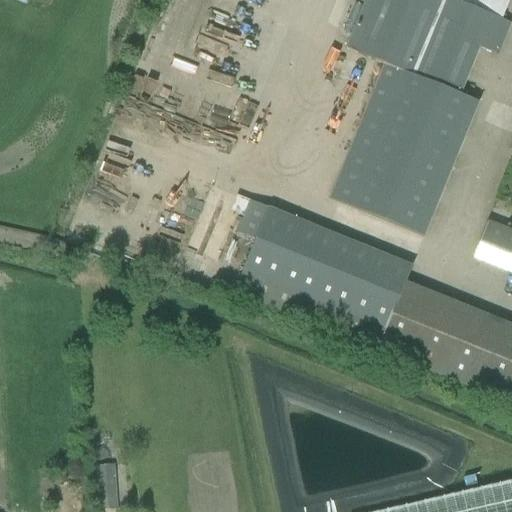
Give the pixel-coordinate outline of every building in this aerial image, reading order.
[(383,67),(329,200),(423,239),(479,103),(460,95),(479,49),(497,57),(509,26),(499,22),(507,3),(500,0),(355,0),(365,4),(346,50),(383,67)] [(228,32),(231,19),(207,14),(204,27),(228,32)] [(137,78),(127,97),(139,104),(150,84),(137,78)] [(232,195),(225,211),(242,218),(235,233),(253,242),(232,295),(377,353),(412,268),(268,209),(267,210),(232,195)] [(511,231),(476,219),(462,257),(511,275),(511,231)] [(113,466),(95,467),(98,511),(116,510),(113,466)] [(511,511),(511,482),(382,511),(511,511)]
